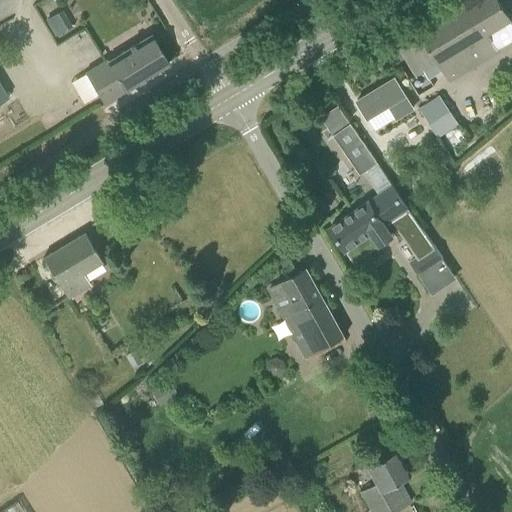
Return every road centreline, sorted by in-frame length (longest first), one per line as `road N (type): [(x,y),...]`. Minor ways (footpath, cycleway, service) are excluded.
road 1 (unclassified): [(470,511),(230,98)]
road 2 (tertiary): [(0,237),(230,98)]
road 3 (tertiary): [(230,98),(393,0)]
